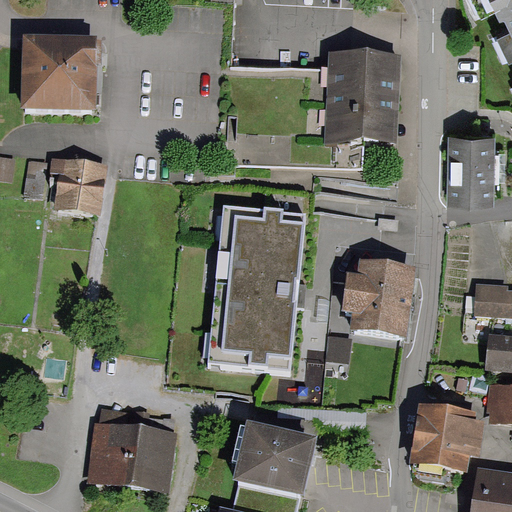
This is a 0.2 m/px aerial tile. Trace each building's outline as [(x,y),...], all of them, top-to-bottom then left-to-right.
[(511,0),(487,0),(511,47),(511,0)] [(20,113),(95,114),(95,71),(101,71),(101,45),(96,45),(97,40),(21,39),(20,113)] [(399,56),(328,54),(325,140),(396,143),(399,56)] [(486,137),(440,136),(439,200),(485,201),(486,137)] [(0,181),(11,183),(13,160),(0,158),(0,181)] [(56,213),(100,217),(106,167),(52,161),(50,180),(59,181),(56,213)] [(25,199),(41,201),(46,165),(30,163),(25,199)] [(380,219),(384,190),(322,182),(319,210),(380,219)] [(222,210),(207,369),(289,376),(305,218),(222,210)] [(355,317),(354,332),(402,336),(408,270),(362,265),(360,283),(346,282),(342,316),(355,317)] [(511,319),(511,291),(508,292),(508,286),(476,284),(473,317),(511,319)] [(511,335),(488,333),(484,372),(511,374),(511,335)] [(328,343),(325,361),(343,364),(346,346),(328,343)] [(490,415),(489,424),(511,426),(511,387),(489,385),(486,414),(490,415)] [(447,484),(449,469),(465,471),(468,455),(477,456),(482,421),(474,420),(475,413),(421,405),(411,465),(418,466),(416,479),(447,484)] [(88,479),(131,486),(140,427),(142,414),(101,408),(99,423),(96,423),(88,479)] [(234,485),(243,488),(300,501),(304,503),(319,443),(248,426),(234,485)] [(131,486),(167,492),(177,433),(140,427),(131,486)] [(471,511),(511,511),(511,472),(478,468),(471,511)] [(221,511),(296,511),(300,501),(243,488),(237,511),(226,511),(222,511),(221,511)]
